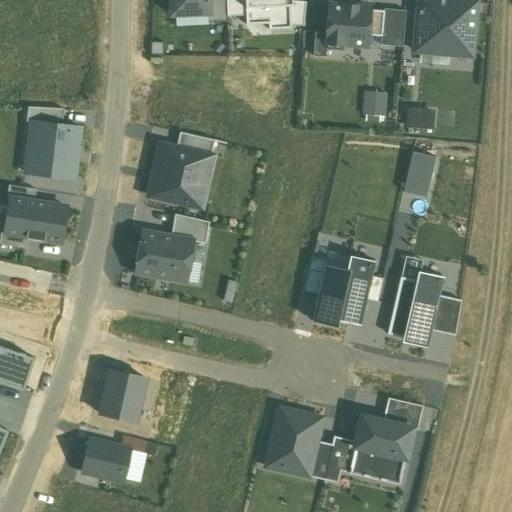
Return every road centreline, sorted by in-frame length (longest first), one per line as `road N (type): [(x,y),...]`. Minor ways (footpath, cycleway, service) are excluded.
road 1 (residential): [(74,338),(311,390),(328,390),(335,376),(329,350),(87,293)]
road 2 (residential): [(117,0),(104,204),(87,293)]
road 3 (residential): [(74,338),(11,511)]
